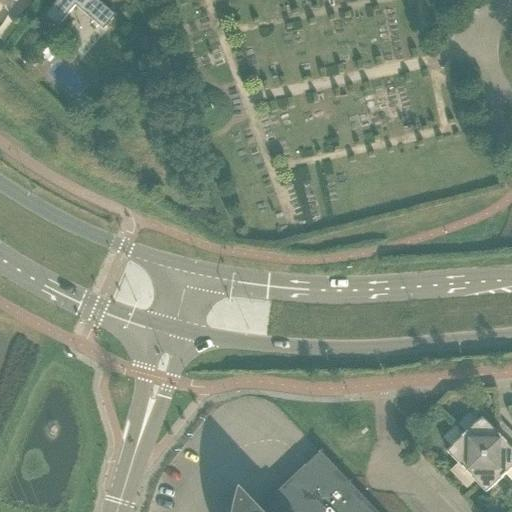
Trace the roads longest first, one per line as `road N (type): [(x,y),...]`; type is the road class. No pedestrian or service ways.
road 1 (secondary): [(189,333),(290,349),(511,339)]
road 2 (secondary): [(511,280),(268,284),(190,270)]
road 3 (secondary): [(190,270),(113,244),(0,182)]
road 4 (secondary): [(0,253),(99,311),(161,328)]
road 5 (residential): [(127,473),(189,333)]
road 6 (residential): [(161,328),(144,374),(127,473)]
